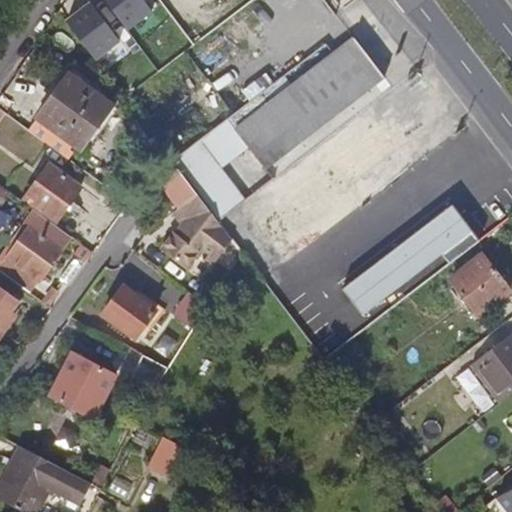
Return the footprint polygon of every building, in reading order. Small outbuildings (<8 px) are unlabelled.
[(93,0),(88,0),(67,16),(108,68),(132,50),(93,0)] [(190,52),(242,13),(232,0),(213,0),(180,25),(173,30),(190,52)] [(353,38),(349,41),(380,80),(384,78),(353,38)] [(380,80),(349,41),(235,130),(266,170),(380,80)] [(78,76),(45,120),(75,143),(87,152),(120,109),(78,76)] [(75,143),(45,120),(35,134),(65,156),(75,143)] [(390,156),(375,136),(336,165),(351,186),(390,156)] [(351,186),(336,165),(319,178),(335,198),(351,186)] [(51,167),(28,198),(58,221),(81,190),(51,167)] [(220,263),(236,242),(220,222),(200,195),(181,170),(167,188),(182,210),(176,214),(185,227),(178,236),(176,235),(164,252),(192,273),(209,251),(214,255),(213,258),(220,263)] [(335,198),(319,178),(300,192),(316,213),(335,198)] [(474,233),(454,207),(344,289),(364,315),(474,233)] [(41,282),(74,240),(34,210),(25,222),(32,228),(9,257),(41,282)] [(480,316),(511,291),(511,289),(487,256),(453,281),(480,316)] [(220,263),(213,258),(209,262),(217,268),(220,263)] [(164,315),(127,286),(106,314),(138,338),(148,327),(152,330),(164,315)] [(0,291),(0,330),(3,333),(15,317),(9,311),(15,303),(0,291)] [(207,307),(188,295),(179,308),(198,321),(207,307)] [(511,335),(475,365),(503,401),(511,393),(511,335)] [(325,360),(332,369),(349,357),(342,347),(325,360)] [(74,355),(52,396),(94,419),(116,378),(74,355)] [(346,414),(355,398),(345,386),(336,404),(346,414)] [(188,486),(203,457),(167,439),(152,467),(188,486)] [(78,506),(91,482),(23,445),(0,486),(0,502),(19,511),(36,511),(48,490),(78,506)] [(511,511),(511,488),(505,494),(504,493),(497,498),(507,511),(511,511)] [(484,511),(492,506),(481,493),(456,511),(484,511)]
